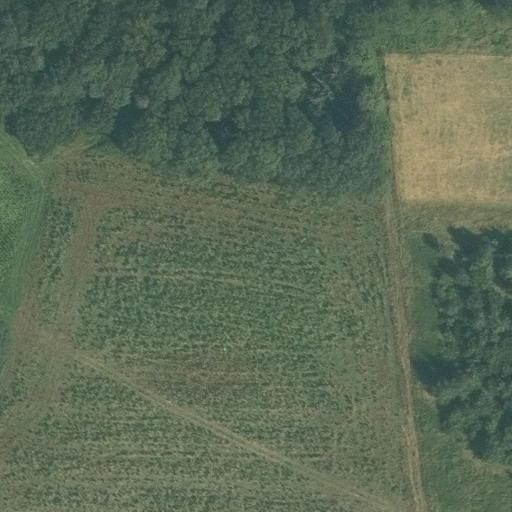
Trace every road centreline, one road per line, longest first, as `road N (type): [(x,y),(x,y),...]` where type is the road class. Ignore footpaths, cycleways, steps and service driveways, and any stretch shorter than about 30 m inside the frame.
road 1 (track): [(425,511),(366,0)]
road 2 (track): [(369,16),(328,147),(252,106),(219,105),(167,106),(91,127),(66,143)]
